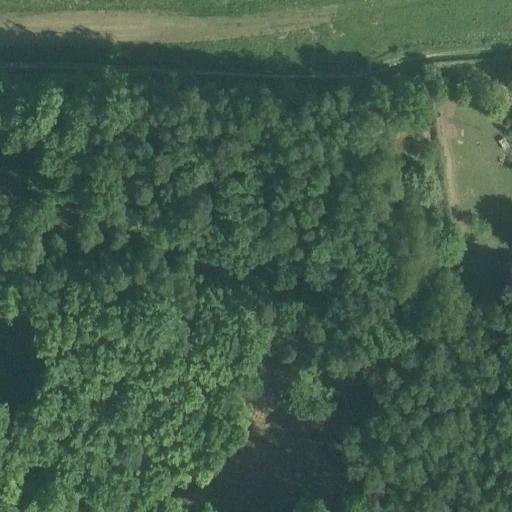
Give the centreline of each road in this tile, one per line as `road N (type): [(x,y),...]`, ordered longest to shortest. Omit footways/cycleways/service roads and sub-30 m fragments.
road 1 (track): [(0,53),(370,68)]
road 2 (track): [(370,68),(511,62)]
